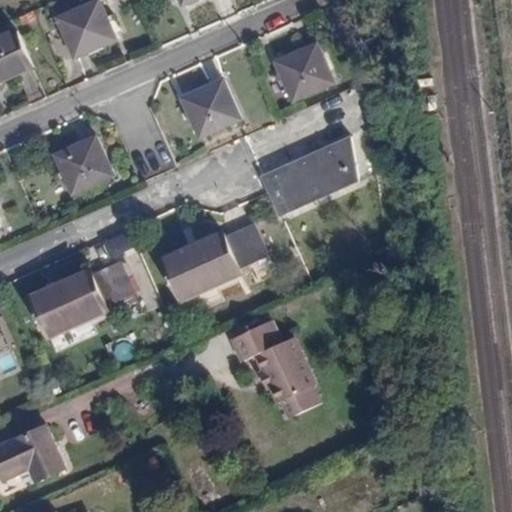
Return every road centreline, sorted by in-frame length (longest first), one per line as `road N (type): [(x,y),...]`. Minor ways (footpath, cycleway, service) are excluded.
road 1 (residential): [(122,83),(318,0)]
road 2 (residential): [(0,264),(163,191)]
road 3 (residential): [(0,137),(122,83)]
